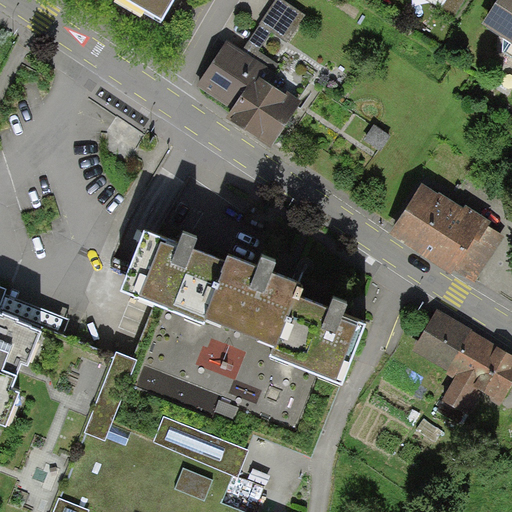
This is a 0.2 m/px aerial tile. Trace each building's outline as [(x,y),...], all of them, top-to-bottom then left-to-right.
[(118,0),(156,22),(168,0),(118,0)] [(226,120),(270,148),(300,101),(262,77),(271,63),(260,56),(273,36),(289,46),(307,17),(279,0),(276,0),(242,53),(226,43),(196,89),(232,112),(226,120)] [(422,0),(454,20),(467,0),(422,0)] [(511,0),(495,0),(480,24),(511,44),(511,0)] [(390,239),(453,278),(456,273),(474,284),(500,241),(482,230),(486,224),(424,186),(390,239)] [(144,227),(119,288),(157,304),(276,351),(274,358),(342,386),(367,324),(344,315),(348,305),(334,299),(331,308),(300,296),(305,285),(276,273),(279,264),(261,256),(258,266),(228,254),(225,259),(196,247),(200,238),(184,231),(180,242),(144,227)] [(0,511),(237,511),(221,505),(232,478),(238,481),(255,437),(311,460),(342,386),(274,358),(276,351),(157,304),(134,363),(117,355),(44,327),(32,360),(24,358),(19,372),(14,386),(22,389),(9,422),(1,419),(0,422),(0,511)] [(0,422),(1,419),(9,422),(22,389),(14,386),(19,372),(24,358),(32,360),(44,327),(36,323),(36,321),(22,316),(23,314),(7,308),(6,311),(0,309),(0,422)] [(468,332),(438,313),(413,354),(455,379),(440,404),(468,421),(481,399),(498,409),(511,386),(511,358),(490,345),(468,332)]
